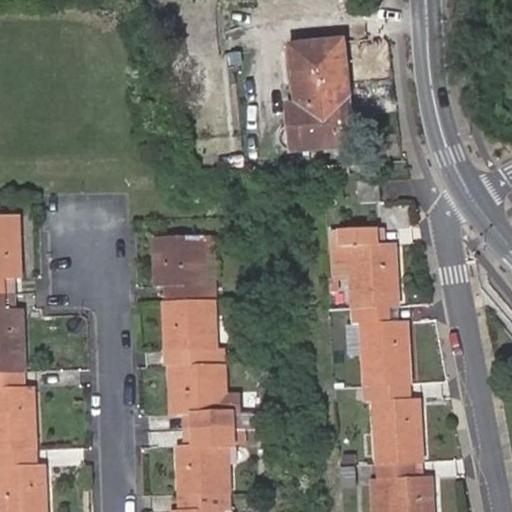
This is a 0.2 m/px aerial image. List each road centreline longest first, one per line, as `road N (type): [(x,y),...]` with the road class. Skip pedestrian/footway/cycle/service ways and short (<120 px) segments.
road 1 (residential): [(474,199),(446,219),(505,511)]
road 2 (residential): [(116,511),(106,292),(89,241)]
road 3 (tertiary): [(424,0),(441,133),(474,199)]
